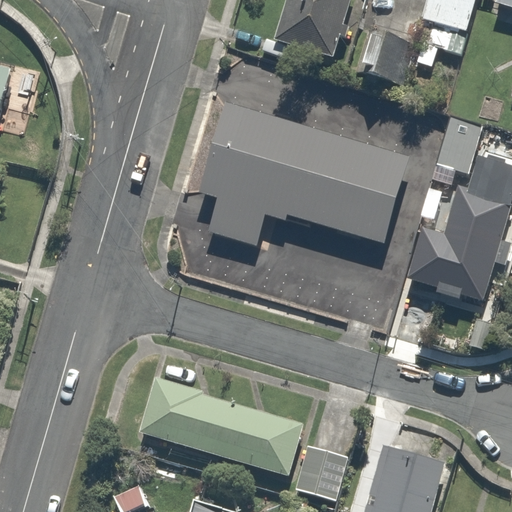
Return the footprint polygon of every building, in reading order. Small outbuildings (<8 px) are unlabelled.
[(291,0),(281,54),(350,67),(362,0),(291,0)] [(435,0),(422,63),(439,67),(443,50),(454,52),(458,31),(476,35),(483,0),(435,0)] [(511,0),(504,0),(502,8),(511,9),(511,0)] [(400,44),(384,40),(376,77),(392,80),(400,44)] [(0,70),(0,137),(6,139),(20,75),(0,70)] [(385,163),(201,109),(175,196),(194,202),(184,234),(230,247),(239,215),(360,250),(385,163)] [(475,183),(486,128),(453,121),(442,176),(475,183)] [(511,205),(458,194),(438,290),(491,301),(511,205)] [(314,428),(164,381),(147,436),(297,483),(314,428)] [(439,511),(452,467),(390,449),(370,511),(439,511)] [(353,459),(311,450),(302,493),(345,502),(353,459)] [(306,511),(309,505),(286,496),(280,511),(306,511)]
